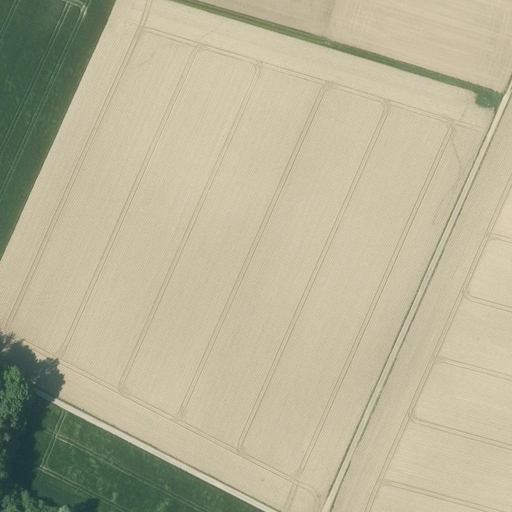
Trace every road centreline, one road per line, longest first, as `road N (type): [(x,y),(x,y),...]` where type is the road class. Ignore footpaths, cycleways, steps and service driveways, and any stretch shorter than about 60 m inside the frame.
road 1 (track): [(505,99),(325,511)]
road 2 (track): [(176,0),(505,99)]
road 3 (track): [(0,377),(271,511)]
